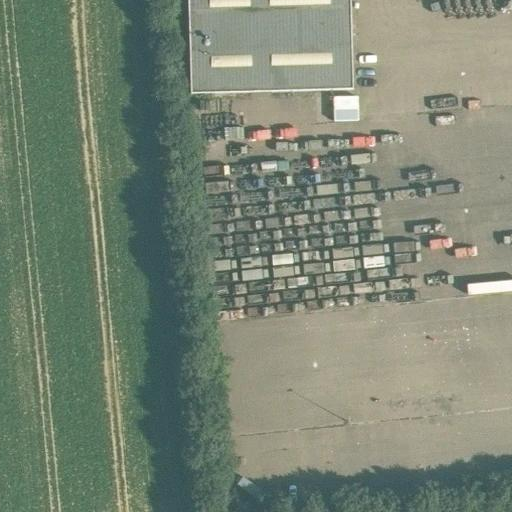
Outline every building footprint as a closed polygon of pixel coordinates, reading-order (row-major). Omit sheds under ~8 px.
[(186,0),(189,96),(352,92),(348,0),(186,0)] [(388,31),(489,33),(489,9),(389,6),(388,31)] [(511,34),(511,10),(495,11),(494,35),(511,34)] [(253,349),(255,400),(269,400),(266,349),(253,349)] [(511,413),(491,415),(496,471),(511,469),(511,413)]
